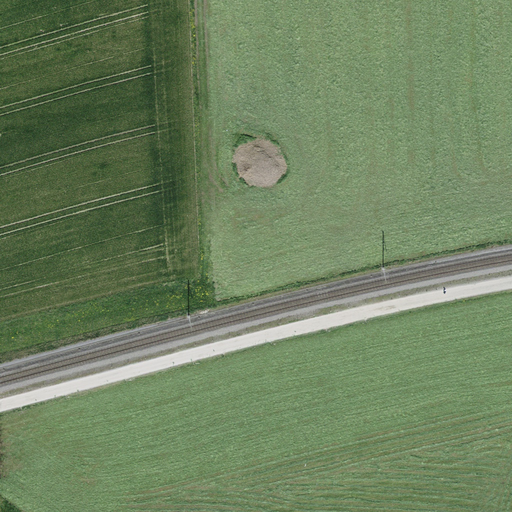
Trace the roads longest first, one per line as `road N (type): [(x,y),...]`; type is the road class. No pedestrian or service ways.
road 1 (track): [(0,402),(511,281)]
road 2 (track): [(196,0),(201,173)]
